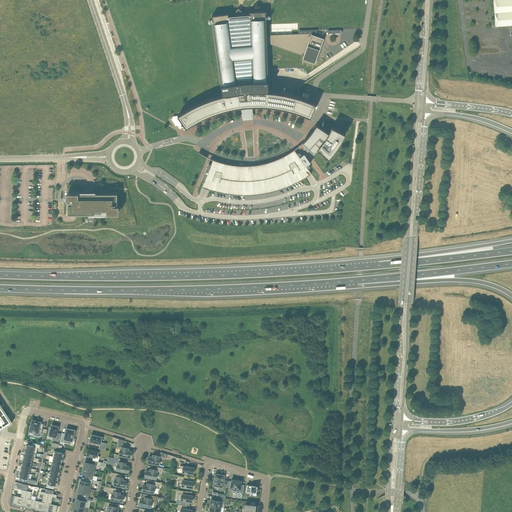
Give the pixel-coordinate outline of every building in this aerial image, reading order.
[(511,0),(493,0),(495,27),(510,25),(510,35),(511,35),(511,0)] [(183,112),(178,116),(186,128),(191,125),(196,122),(202,119),(207,116),(212,114),(218,112),(224,110),(229,109),(235,108),(241,107),(242,107),(243,108),(243,109),(244,111),(245,112),(245,113),(246,113),(247,114),(248,114),(249,113),(249,112),(250,111),(250,110),(251,109),(251,107),(251,106),(252,106),(259,106),(265,106),(271,106),(277,107),(283,108),(289,110),(290,110),(292,110),(296,112),(301,114),(306,115),(310,117),(316,104),(312,102),(308,100),(302,98),(297,96),(296,96),(290,95),(284,93),(278,92),(272,92),(270,91),(268,91),(267,43),(266,31),(266,11),(249,12),(249,14),(243,15),(243,14),(242,13),(242,12),(241,11),(241,10),(240,9),(239,9),(238,8),(237,9),(237,10),(236,11),(235,13),(235,14),(235,15),(229,16),(228,13),(212,16),(223,93),(224,95),(218,97),(212,98),(206,101),(200,103),(194,106),(189,109),(183,112)] [(270,31),(266,31),(267,43),(304,55),(303,59),(315,63),(320,50),(324,38),(317,36),(312,34),(313,33),(304,33),(303,33),(303,32),(302,32),(301,32),(301,33),(298,33),(270,34),(270,31)] [(318,148),(329,158),(334,152),(338,146),(342,140),(345,133),(332,126),(329,133),(317,125),(313,131),(308,137),(303,142),(314,153),(318,148)] [(213,160),(212,162),(211,165),(208,164),(201,181),(204,182),(202,187),(206,188),(211,190),(219,192),(228,194),(237,195),(245,195),(254,195),(263,194),(272,192),(280,190),(288,186),(296,183),(304,178),(308,176),(312,174),(308,169),(311,168),(308,165),(311,163),(304,154),(302,156),(299,152),(297,154),(296,152),(294,150),(288,154),(281,157),(274,160),(266,163),(259,164),(251,165),(243,166),(236,165),(228,164),(221,162),(213,160)] [(97,193),(97,194),(69,194),(69,213),(117,213),(117,194),(101,194),(101,193),(100,192),(99,192),(98,192),(97,193)] [(0,429),(2,428),(1,427),(3,426),(7,425),(11,422),(5,413),(2,408),(1,408),(0,406),(0,405),(0,406),(0,405),(0,429)] [(33,420),(32,420),(30,431),(34,432),(33,435),(41,437),(43,428),(39,428),(40,422),(36,421),(37,420),(33,419),(33,420)] [(58,426),(52,425),(50,431),(49,431),(48,435),(53,436),(53,439),(59,440),(61,433),(57,433),(58,426)] [(66,428),(65,433),(62,432),(60,442),(63,442),(64,439),(72,441),(75,430),(66,428)] [(102,437),(91,434),(90,441),(100,443),(99,448),(105,450),(107,443),(101,442),(102,437)] [(40,444),(32,443),(32,446),(27,445),(25,450),(34,452),(36,452),(37,447),(39,448),(40,444)] [(118,446),(118,449),(121,449),(120,455),(131,457),(131,456),(132,453),(131,452),(132,451),(128,450),(129,448),(118,446)] [(88,449),(87,455),(98,458),(99,452),(88,449)] [(148,457),(148,461),(148,462),(153,463),(159,465),(160,459),(163,459),(163,457),(153,455),(153,457),(149,456),(149,458),(148,457)] [(118,464),(117,470),(128,472),(128,471),(129,467),(129,466),(125,465),(126,463),(120,462),(120,459),(115,458),(108,456),(107,463),(115,465),(115,464),(118,464)] [(84,468),(95,470),(96,465),(105,467),(106,463),(103,462),(93,460),(92,463),(85,462),(84,468)] [(183,472),(188,473),(193,474),(194,468),(180,465),(180,468),(183,469),(183,472)] [(146,472),(145,475),(145,477),(150,478),(156,479),(157,473),(160,473),(161,471),(163,471),(163,468),(157,467),(156,470),(150,469),(150,471),(146,470),(146,472)] [(95,470),(84,468),(82,473),(86,474),(85,478),(93,480),(95,470)] [(29,473),(20,471),(19,476),(25,478),(24,482),(30,483),(31,479),(28,478),(29,473)] [(111,472),(111,475),(113,476),(112,478),(115,479),(114,485),(125,487),(125,485),(126,486),(126,482),(126,481),(123,480),(123,478),(117,476),(118,473),(113,472),(113,473),(111,472)] [(224,475),(216,474),(214,485),(218,486),(223,487),(224,484),(225,480),(224,479),(224,475)] [(183,483),(182,486),(192,488),(193,481),(187,480),(187,477),(180,476),(179,482),(183,483)] [(228,483),(227,490),(230,490),(231,489),(233,489),(233,491),(237,492),(238,490),(240,490),(240,492),(243,493),(244,485),(241,485),(242,480),(232,479),(232,481),(231,484),(228,483)] [(81,480),(79,486),(91,489),(92,483),(81,480)] [(143,486),(142,489),(143,490),(142,491),(154,493),(156,494),(158,488),(158,485),(160,485),(161,482),(154,481),(150,480),(149,483),(148,483),(147,485),(144,485),(143,486)] [(251,485),(247,485),(246,494),(250,495),(251,492),(257,493),(258,485),(251,484),(251,485)] [(79,486),(78,492),(83,493),(82,497),(88,498),(89,495),(91,489),(79,486)] [(115,488),(105,486),(104,491),(110,492),(109,493),(112,494),(111,500),(122,502),(122,500),(123,500),(124,497),(123,497),(123,495),(120,495),(120,492),(114,491),(115,488)] [(15,495),(13,504),(16,504),(21,506),(21,505),(23,506),(27,491),(28,488),(27,487),(23,487),(21,497),(15,495)] [(36,500),(34,508),(37,509),(42,511),(42,510),(44,510),(44,511),(45,511),(49,493),(53,494),(54,491),(46,489),(45,492),(41,491),(40,494),(44,495),(42,502),(36,500)] [(181,500),(187,501),(192,502),(193,495),(186,494),(186,491),(179,490),(178,496),(182,497),(181,500)] [(27,491),(23,506),(24,506),(26,506),(26,507),(31,508),(31,507),(34,508),(36,500),(30,499),(32,492),(27,491)] [(49,493),(45,511),(47,511),(48,511),(55,511),(57,505),(51,504),(53,497),(56,497),(57,495),(53,494),(49,493)] [(141,500),(140,500),(140,504),(140,505),(151,507),(152,501),(157,502),(158,497),(147,494),(146,498),(145,497),(145,500),(141,499),(141,500)] [(76,499),(75,505),(86,507),(88,498),(82,497),(82,500),(76,499)] [(211,499),(210,505),(221,507),(221,503),(225,504),(226,498),(225,498),(219,497),(218,500),(211,499)] [(249,501),(242,501),(242,506),(245,506),(245,511),(247,511),(255,511),(255,510),(256,510),(257,506),(256,506),(256,505),(249,504),(249,501)] [(107,511),(111,511),(118,511),(119,509),(118,509),(118,507),(112,506),(112,503),(106,502),(105,505),(108,506),(107,511)]
